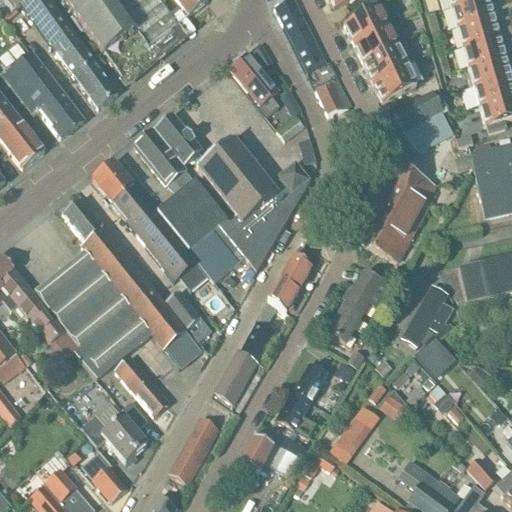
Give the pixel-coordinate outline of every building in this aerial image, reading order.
[(44,0),(30,0),(20,7),(97,114),(117,98),(44,0)] [(59,0),(102,58),(135,34),(147,50),(175,29),(155,0),(127,0),(117,8),(114,4),(119,0),(59,0)] [(174,0),(189,19),(207,5),(202,0),(174,0)] [(327,0),(333,12),(356,0),(327,0)] [(448,0),(451,11),(487,1),(487,0),(448,0)] [(487,1),(451,11),(455,26),(457,31),(462,51),(498,40),(493,21),(491,15),(487,1)] [(314,48),(292,4),(274,14),(306,79),(326,69),(324,66),(327,64),(318,46),(314,48)] [(352,47),(387,31),(378,11),(343,27),(352,47)] [(361,67),(396,51),(387,31),(352,47),(361,67)] [(498,40),(462,51),(465,60),(468,70),(473,90),(509,80),(504,60),(501,50),(498,40)] [(271,66),(262,51),(261,51),(253,56),(262,72),(271,67),(271,66)] [(396,51),(361,67),(379,107),(414,91),(396,51)] [(8,75),(2,81),(29,117),(36,112),(60,144),(82,126),(58,95),(39,70),(31,58),(8,75)] [(267,120),(279,111),(270,101),(277,96),(247,59),(229,74),(259,110),(267,120)] [(509,80),(473,90),(475,95),(479,109),(479,110),(484,130),(486,129),(488,137),(504,132),(502,125),(511,122),(511,88),(511,85),(509,80)] [(338,96),(334,87),(315,96),(326,121),(350,109),(342,94),(338,96)] [(403,136),(442,116),(432,96),(392,116),(403,136)] [(1,103),(0,103),(0,146),(21,173),(43,156),(1,103)] [(289,121),(300,115),(299,113),(294,106),(293,105),(283,111),(289,121)] [(184,170),(201,155),(172,118),(153,133),(184,170)] [(283,146),(303,131),(294,120),(274,135),(283,146)] [(226,225),(224,224),(193,186),(185,176),(186,175),(154,136),(135,150),(167,190),(176,200),(157,216),(213,288),(244,263),(218,231),(226,225)] [(457,151),(471,148),(469,139),(455,143),(457,151)] [(218,231),(244,263),(255,276),(309,186),(307,185),(294,168),(277,181),(279,183),(270,190),(231,142),(194,172),(234,222),(228,227),(226,223),(224,224),(226,225),(218,231)] [(297,146),(304,169),(315,165),(308,143),(297,146)] [(473,149),(475,156),(490,153),(489,145),(473,149)] [(484,224),(511,217),(511,148),(490,153),(475,156),(469,157),(484,224)] [(453,162),(457,176),(472,172),(468,158),(453,162)] [(113,166),(90,184),(111,209),(133,191),(113,167),(113,166)] [(395,266),(427,208),(432,190),(399,173),(395,191),(363,248),(395,266)] [(189,296),(206,282),(195,269),(133,192),(133,191),(111,209),(174,286),(178,283),(189,296)] [(79,205),(61,219),(84,248),(102,233),(79,205)] [(201,356),(185,337),(102,233),(84,248),(80,252),(86,260),(37,300),(79,352),(72,357),(95,384),(150,341),(162,356),(164,354),(180,374),(201,356)] [(466,308),(511,297),(511,259),(457,271),(466,308)] [(63,336),(12,275),(0,261),(0,294),(1,294),(48,349),(52,345),(63,359),(75,349),(63,336)] [(280,284),(297,294),(310,271),(293,261),(280,284)] [(376,315),(389,293),(363,277),(325,338),(344,350),(368,310),(376,315)] [(284,317),(297,294),(280,284),(266,307),(284,317)] [(446,329),(444,328),(453,313),(442,307),(447,299),(431,290),(400,343),(416,352),(428,332),(437,337),(433,340),(438,345),(453,333),(448,327),(446,329)] [(196,348),(210,337),(200,323),(178,295),(163,307),(186,336),(196,348)] [(264,331),(275,313),(266,308),(256,326),(255,326),(238,358),(237,357),(213,400),(210,404),(228,415),(231,410),(256,368),(273,336),(264,331)] [(0,385),(0,386),(23,369),(13,356),(14,355),(0,338),(0,385)] [(421,352),(418,355),(426,364),(438,377),(448,368),(450,370),(455,365),(433,342),(421,352)] [(342,366),(356,374),(363,361),(350,354),(342,366)] [(133,398),(148,385),(129,362),(113,375),(133,398)] [(291,396),(310,407),(326,379),(308,368),(291,396)] [(347,389),(354,375),(341,368),(334,381),(347,389)] [(476,369),(467,378),(480,391),(489,382),(476,369)] [(148,385),(133,398),(153,421),(168,408),(148,385)] [(368,401),(375,407),(385,393),(378,388),(368,401)] [(0,419),(10,431),(20,423),(9,408),(0,396),(0,419)] [(302,421),(310,407),(291,396),(275,425),(293,436),(293,435),(307,443),(315,430),(302,421)] [(453,407),(444,398),(437,404),(432,409),(441,418),(453,407)] [(137,432),(146,425),(130,406),(121,413),(137,432)] [(463,421),(454,411),(446,418),(455,429),(463,421)] [(488,420),(496,429),(504,421),(496,413),(488,420)] [(87,428),(80,434),(88,443),(94,450),(95,452),(104,444),(124,468),(133,461),(146,450),(121,420),(104,434),(94,422),(87,428)] [(339,441),(346,445),(360,426),(354,421),(339,441)] [(187,488),(218,434),(200,423),(168,478),(187,488)] [(292,451),(295,447),(281,438),(275,447),(274,446),(272,451),(253,440),(238,466),(258,477),(264,467),(275,472),(285,453),(296,460),(299,455),(292,451)] [(315,455),(293,489),(294,490),(298,492),(302,495),(318,471),(333,481),(340,471),(315,455)] [(98,456),(80,472),(110,507),(126,494),(125,493),(126,493),(108,472),(110,471),(98,456)] [(483,494),(496,482),(479,463),(466,474),(483,494)] [(397,483),(414,495),(426,478),(409,466),(397,483)] [(510,474),(494,490),(495,491),(503,499),(501,502),(510,511),(511,511),(511,475),(510,474)] [(44,491),(28,504),(34,511),(90,511),(59,475),(45,487),(60,505),(57,507),(44,491)] [(450,495),(456,487),(440,475),(434,484),(426,478),(414,495),(406,506),(414,511),(451,511),(459,502),(450,495)] [(481,511),(477,509),(484,498),(472,490),(456,511),(481,511)] [(169,511),(154,503),(149,511),(169,511)]
